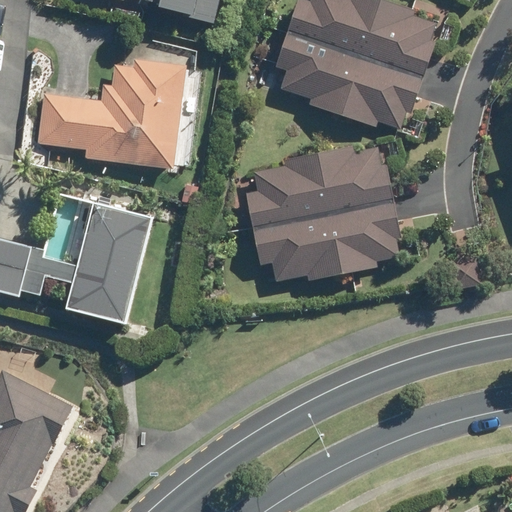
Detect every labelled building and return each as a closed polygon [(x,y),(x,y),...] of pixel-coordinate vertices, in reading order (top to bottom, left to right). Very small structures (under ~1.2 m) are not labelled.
[(170,5),(197,13),(196,14),(223,20),(227,0),(157,0),(170,3),(170,5)] [(443,21),(419,13),(421,8),(397,0),(315,0),(315,1),(313,0),(303,0),(293,31),(430,76),(442,41),(436,39),(443,21)] [(315,99),(314,103),(383,125),(384,121),(407,129),(413,110),(418,112),(430,76),(293,31),(281,66),(292,70),(285,88),(315,99)] [(44,142),(93,148),(92,156),(179,167),(191,66),(141,60),(140,67),(120,65),(118,85),(109,84),(107,101),(51,94),(44,142)] [(287,164),(259,171),(263,190),(252,192),(259,227),(401,199),(394,163),(388,164),(384,145),(360,149),(359,144),(286,159),(287,164)] [(80,155),(48,148),(44,166),(76,174),(80,155)] [(85,161),(82,173),(98,177),(100,164),(85,161)] [(401,199),(260,227),(267,264),(278,261),(282,281),(313,275),(314,280),(384,266),(383,261),(407,256),(404,238),(408,237),(401,199)] [(49,256),(51,250),(0,237),(0,287),(26,294),(27,289),(46,294),(51,274),(80,281),(73,306),(135,322),(162,215),(100,200),(84,265),(49,256)] [(475,261),(445,262),(446,287),(476,286),(475,261)] [(77,406),(8,370),(0,385),(0,511),(31,511),(43,489),(37,486),(77,406)] [(489,511),(488,502),(469,511),(489,511)]
